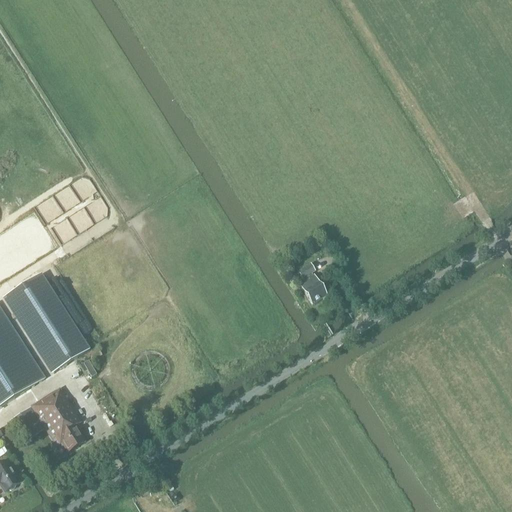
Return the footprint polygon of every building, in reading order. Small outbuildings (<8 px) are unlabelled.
[(306,248),(311,254),(315,250),(311,244),(306,248)] [(327,298),(314,277),(313,277),(312,275),(315,273),(310,266),(298,273),(304,283),(299,286),(312,306),(327,298)] [(41,276),(5,299),(30,336),(54,375),(90,352),(87,348),(80,336),(41,276)] [(329,291),(336,287),(333,282),(326,286),(329,291)] [(0,409),(45,380),(0,309),(0,409)] [(20,323),(15,326),(46,379),(50,376),(20,323)] [(98,351),(89,357),(92,362),(101,356),(98,351)] [(85,374),(88,373),(91,379),(96,376),(89,362),(81,367),(85,374)] [(16,419),(11,422),(24,443),(29,440),(45,430),(56,448),(62,445),(68,455),(85,444),(75,428),(80,425),(59,390),(31,408),(31,409),(16,419)] [(15,490),(15,487),(20,484),(6,463),(0,466),(0,487),(0,488),(4,494),(8,491),(11,492),(15,490)]
